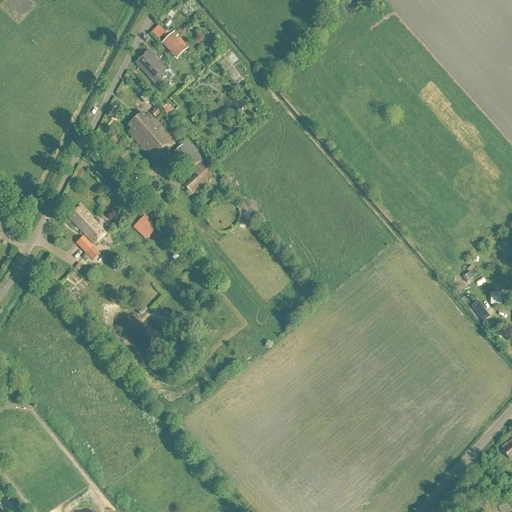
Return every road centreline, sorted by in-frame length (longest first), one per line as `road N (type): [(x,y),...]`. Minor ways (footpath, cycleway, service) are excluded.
road 1 (unclassified): [(0,297),(159,0)]
road 2 (tertiary): [(419,511),(511,411)]
